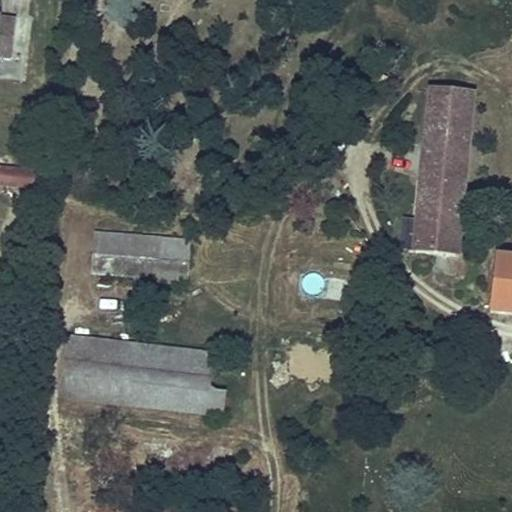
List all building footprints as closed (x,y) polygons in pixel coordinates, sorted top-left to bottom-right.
[(15,21),(0,19),(0,57),(11,59),(15,21)] [(433,90),(416,253),(455,257),(472,94),(433,90)] [(0,187),(31,190),(32,168),(0,166),(0,187)] [(190,241),(96,234),(92,275),(149,279),(187,282),(190,241)] [(301,271),(298,295),(348,302),(353,261),(290,253),(288,270),(301,271)] [(511,261),(495,259),(490,313),(511,315),(511,261)] [(307,314),(329,313),(329,301),(307,302),(307,314)] [(338,339),(301,335),(296,375),(334,380),(338,339)] [(212,355),(69,338),(62,398),(221,417),(223,396),(208,395),(212,355)] [(242,449),(142,437),(138,477),(238,489),(242,449)]
